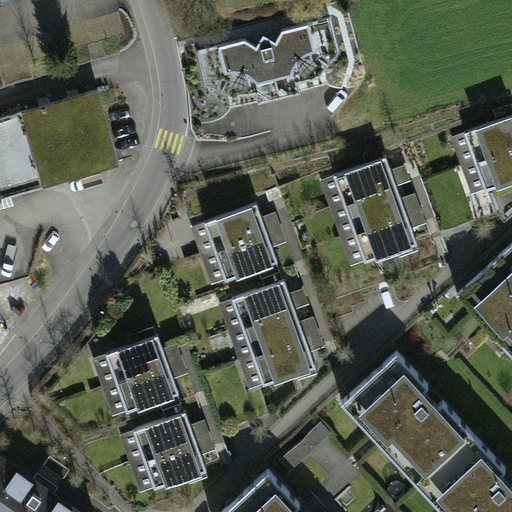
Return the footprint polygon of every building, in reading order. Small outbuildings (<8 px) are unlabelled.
[(328,18),(197,52),(205,85),(226,95),(230,108),(327,83),(324,70),(338,53),(328,18)] [(94,95),(0,121),(0,197),(114,166),(94,95)] [(511,113),(452,135),(473,193),(511,179),(511,113)] [(385,157),(324,179),(354,262),(416,240),(385,157)] [(255,203),(195,225),(216,282),(276,259),(255,203)] [(511,244),(461,290),(511,346),(511,244)] [(283,278),(222,301),(253,386),(314,363),(283,278)] [(157,333),(93,355),(113,413),(177,391),(157,333)] [(511,511),(511,474),(398,350),(340,403),(439,511),(511,511)] [(184,408),(126,429),(146,487),(204,467),(184,408)] [(83,511),(0,454),(0,511),(83,511)] [(307,511),(270,470),(223,511),(307,511)]
